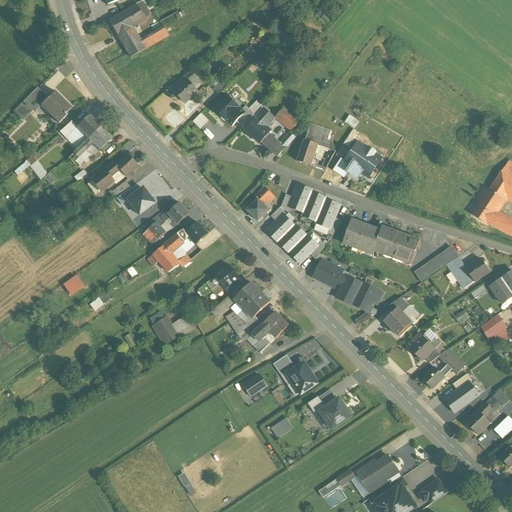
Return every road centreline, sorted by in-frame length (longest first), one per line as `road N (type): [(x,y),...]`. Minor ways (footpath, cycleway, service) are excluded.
road 1 (primary): [(511,508),(180,171)]
road 2 (residential): [(180,171),(204,154),(243,158),(511,251)]
road 3 (track): [(234,377),(35,511)]
road 4 (primary): [(180,171),(90,72),(60,0)]
